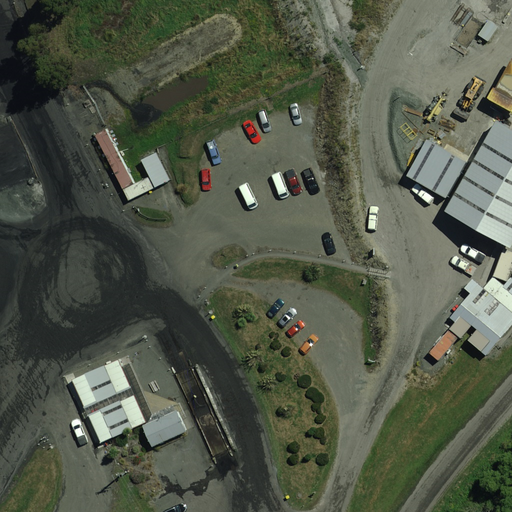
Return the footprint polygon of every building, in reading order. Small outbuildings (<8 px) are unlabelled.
[(511,83),(500,100),(511,108),(511,83)] [(511,247),(511,140),(493,130),(440,221),(506,259),(511,247)] [(109,131),(96,138),(130,205),(160,189),(153,175),(136,183),(109,131)] [(511,326),(511,296),(488,277),(462,308),(465,311),(460,318),(472,328),(476,323),(482,327),(477,334),(494,348),(511,326)] [(88,413),(133,391),(118,360),(73,381),(88,413)] [(133,391),(88,413),(103,445),(148,423),(133,391)] [(177,411),(145,428),(157,451),(189,434),(177,411)]
